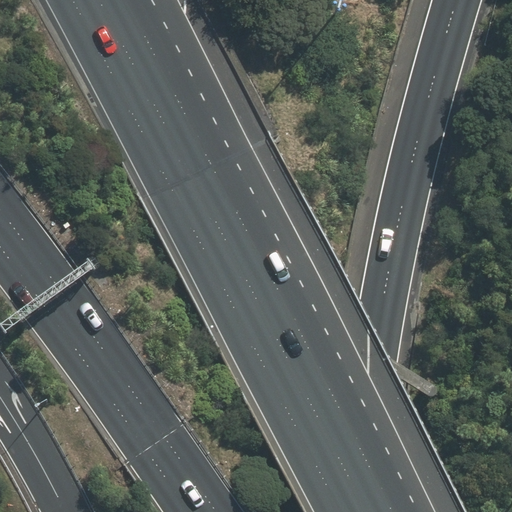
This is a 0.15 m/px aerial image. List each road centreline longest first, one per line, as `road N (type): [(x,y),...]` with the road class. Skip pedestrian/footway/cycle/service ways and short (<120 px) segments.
road 1 (motorway): [(76,0),(339,511)]
road 2 (motorway): [(366,511),(384,279),(457,0)]
road 3 (motorway): [(215,511),(0,208)]
road 4 (motorway): [(64,511),(0,402)]
